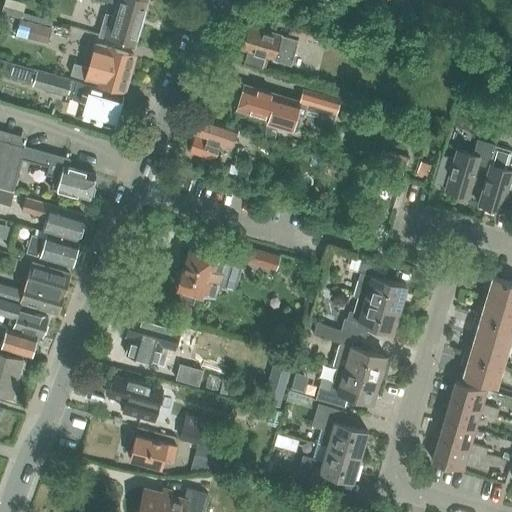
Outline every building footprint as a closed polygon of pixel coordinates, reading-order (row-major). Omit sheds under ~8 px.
[(109,0),(117,2),(113,16),(104,13),(98,34),(134,44),(146,0),(109,0)] [(5,6),(3,13),(22,18),(24,11),(5,6)] [(360,53),(364,39),(317,25),(317,24),(293,18),(288,34),(312,40),(313,39),(320,41),(318,48),(346,55),(348,49),(360,53)] [(47,46),(52,28),(20,19),(17,30),(25,33),(24,39),(47,46)] [(288,64),(295,39),(249,25),(242,48),(248,50),(244,63),(261,68),(264,56),(288,64)] [(91,62),(129,73),(134,55),(96,44),(91,62)] [(37,70),(14,62),(10,75),(33,82),(32,84),(32,86),(66,97),(71,98),(70,100),(79,102),(76,115),(113,126),(122,94),(72,79),(37,68),(37,70)] [(124,90),(129,73),(91,62),(90,67),(81,65),(78,74),(87,77),(86,79),(124,90)] [(299,101),(275,94),(275,93),(244,84),(236,111),(265,120),(264,124),(290,131),(298,104),(333,114),(337,100),(302,90),(299,101)] [(488,84),(484,97),(500,101),(504,89),(488,84)] [(226,144),(232,126),(192,112),(186,131),(194,134),(189,151),(214,159),(220,142),(226,144)] [(0,183),(13,187),(21,159),(46,166),(44,175),(53,177),(50,187),(88,199),(95,174),(68,166),(73,149),(0,129),(0,183)] [(443,155),(434,183),(445,186),(445,190),(467,197),(477,164),(489,168),(490,164),(495,145),(477,140),(473,154),(456,150),(454,159),(443,155)] [(489,168),(478,204),(501,211),(510,178),(511,178),(511,153),(511,154),(511,152),(511,149),(495,145),(490,164),(489,168)] [(382,149),(377,166),(402,174),(408,158),(382,149)] [(246,183),(250,170),(231,165),(227,178),(246,183)] [(359,170),(355,187),(378,193),(382,176),(359,170)] [(0,202),(10,205),(13,194),(0,189),(0,202)] [(44,230),(76,239),(81,236),(83,228),(80,224),(83,214),(26,198),(23,210),(48,217),(44,230)] [(45,238),(33,235),(29,233),(24,252),(71,266),(78,243),(47,234),(45,238)] [(239,244),(236,256),(275,267),(279,256),(262,251),(239,244)] [(234,289),(241,265),(212,256),(212,254),(189,248),(182,268),(176,271),(173,279),(176,284),(176,286),(180,287),(178,297),(192,302),(195,292),(201,294),(201,292),(214,296),(218,284),(234,289)] [(399,308),(406,285),(383,278),(386,267),(361,259),(357,272),(360,273),(355,296),(358,297),(399,308)] [(0,296),(57,313),(69,273),(32,262),(24,290),(1,283),(0,285),(0,296)] [(486,297),(511,304),(511,282),(487,275),(484,285),(489,286),(486,297)] [(41,337),(47,317),(19,308),(20,304),(10,300),(0,296),(0,324),(13,328),(37,335),(41,337)] [(392,332),(399,308),(358,297),(353,314),(348,312),(346,319),(343,318),(340,330),(351,333),(366,338),(370,325),(392,332)] [(511,326),(511,304),(486,297),(483,307),(478,306),(475,315),(511,326)] [(174,349),(177,339),(180,327),(132,313),(126,335),(131,337),(126,354),(148,361),(153,343),(174,349)] [(508,347),(511,332),(511,326),(475,315),(473,324),(477,326),(474,337),(508,347)] [(317,323),(314,335),(339,343),(333,365),(332,366),(337,367),(345,369),(379,379),(379,377),(382,378),(385,376),(390,361),(388,358),(385,358),(386,355),(352,345),(352,347),(347,345),(351,333),(340,330),(317,323)] [(35,339),(37,335),(13,328),(0,324),(0,333),(5,335),(1,347),(31,356),(33,348),(36,346),(37,341),(35,339)] [(502,366),(508,347),(474,337),(471,347),(467,345),(464,355),(502,366)] [(0,393),(11,397),(22,360),(0,352),(0,393)] [(203,370),(201,369),(204,359),(184,353),(181,364),(179,363),(175,379),(198,386),(203,370)] [(496,387),(502,366),(464,355),(461,364),(466,365),(462,377),(496,387)] [(319,387),(315,399),(345,407),(348,395),(372,402),(379,379),(345,369),(345,370),(337,368),(333,381),(321,378),(319,387)] [(115,374),(108,397),(125,401),(122,412),(153,420),(163,388),(115,374)] [(498,409),(482,404),(487,390),(455,380),(449,401),(497,415),(505,417),(507,409),(499,407),(498,409)] [(496,418),(497,415),(449,401),(444,420),(475,429),(480,414),(496,418)] [(360,456),(368,431),(341,423),(344,411),(318,403),(311,426),(322,429),(318,443),(326,446),(360,456)] [(471,443),(475,429),(444,420),(438,439),(486,454),(487,448),(471,443)] [(183,423),(179,439),(197,444),(214,449),(218,433),(183,423)] [(172,463),(177,446),(136,435),(130,458),(161,466),(162,460),(172,463)] [(277,435),(274,445),(284,448),(287,437),(277,435)] [(486,454),(438,439),(432,460),(463,469),(467,454),(484,459),(486,454)] [(197,444),(192,463),(213,469),(219,450),(214,449),(197,444)] [(353,480),(360,456),(326,446),(322,461),(303,455),(296,477),(323,485),(326,473),(353,480)] [(170,496),(172,490),(163,488),(161,493),(145,489),(138,511),(203,511),(208,494),(187,488),(184,500),(170,496)] [(342,510),(345,496),(332,493),(331,498),(329,506),(342,510)]
